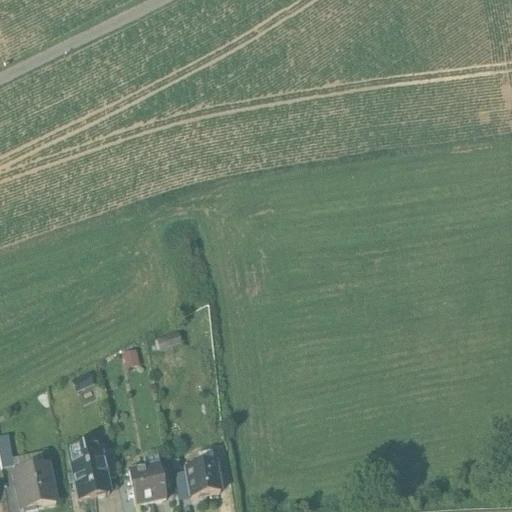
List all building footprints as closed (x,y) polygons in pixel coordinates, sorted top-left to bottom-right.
[(101,453),(84,456),(82,448),(69,450),(71,460),(70,460),(78,499),(109,493),(101,453)] [(157,455),(145,457),(147,467),(159,465),(157,455)] [(214,463),(187,467),(192,498),(220,493),(214,463)] [(48,465),(14,472),(21,510),(55,503),(48,465)] [(147,467),(129,470),(136,504),(166,499),(159,465),(147,467)]
